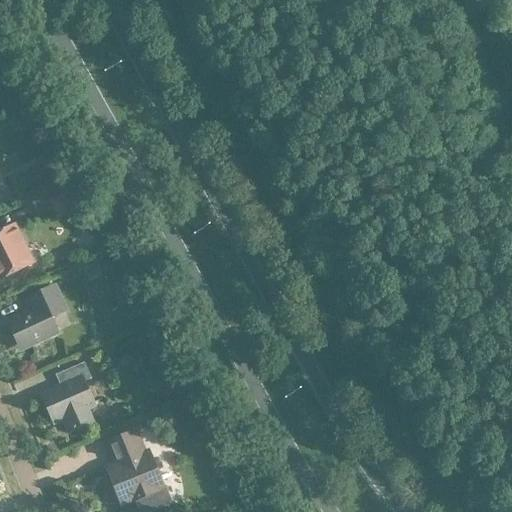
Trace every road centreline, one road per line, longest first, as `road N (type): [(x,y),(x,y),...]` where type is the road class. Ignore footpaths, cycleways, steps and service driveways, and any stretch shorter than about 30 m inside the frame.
road 1 (secondary): [(406,511),(327,401),(105,0)]
road 2 (secondary): [(37,0),(326,511)]
